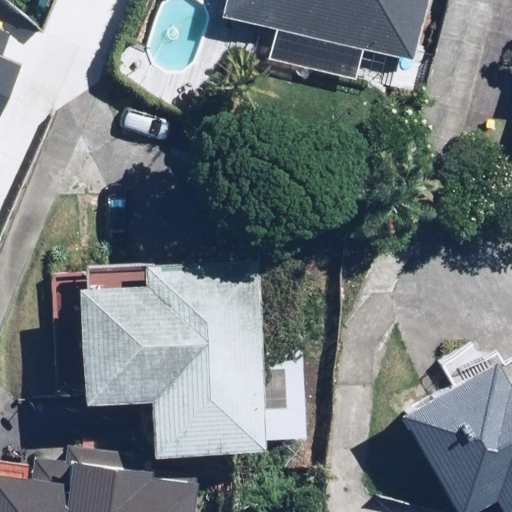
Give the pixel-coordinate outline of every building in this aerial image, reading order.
[(366,43),(410,55),(425,0),(222,0),(222,3),(277,18),(268,52),(356,76),(366,43)] [(0,77),(21,27),(0,18),(0,77)] [(255,250),(150,253),(151,278),(54,281),(58,390),(154,387),(156,439),(260,436),(257,329),(255,250)] [(303,328),(257,329),(260,436),(307,435),(303,328)] [(493,353),(404,406),(465,509),(493,492),(505,511),(511,511),(511,378),(509,380),(493,353)] [(0,455),(0,511),(193,511),(197,474),(146,470),(148,450),(73,443),(71,462),(0,455)]
